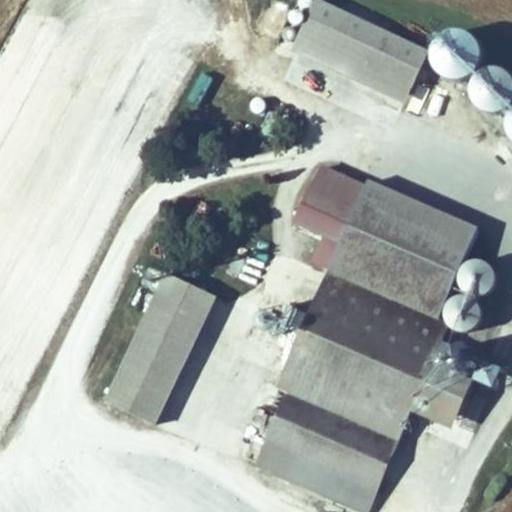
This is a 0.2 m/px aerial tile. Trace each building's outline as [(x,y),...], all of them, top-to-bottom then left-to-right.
[(243,0),(239,21),(257,25),(262,0),(243,0)] [(405,102),(429,52),(319,1),(296,51),(405,102)] [(482,67),(484,58),(483,49),(478,41),(471,36),(465,33),(459,33),(450,35),(442,40),(437,48),(435,57),(437,66),(441,74),(448,79),(457,82),(466,81),(472,79),(477,75),(482,67)] [(511,76),(507,73),(502,71),(497,71),(488,72),(481,77),(477,84),(475,92),(475,97),(477,103),(482,109),(489,114),(497,115),(505,114),(511,109),(511,76)] [(408,111),(431,120),(442,93),(418,84),(408,111)] [(368,511),(413,411),(442,345),(450,326),(441,320),(480,231),(349,173),(347,178),(322,169),(296,222),(343,243),(279,389),(289,394),(258,466),(271,472),(281,449),(295,455),(285,478),(363,511),(368,511)] [(496,286),(497,280),(496,273),(492,268),(487,264),(480,262),(473,263),(468,267),(465,270),(463,274),(462,281),(463,287),(467,293),(472,297),(479,298),(485,297),(489,295),(493,292),(496,286)] [(156,425),(217,298),(168,275),(108,402),(156,425)] [(483,319),(483,312),(481,306),(476,301),(470,299),(464,298),(455,301),(451,306),(448,312),(448,319),(451,325),(455,330),(463,333),(470,333),(476,330),(481,325),(483,319)] [(454,429),(475,382),(459,374),(455,371),(452,366),(452,361),(453,355),(456,351),(442,345),(413,411),(454,429)] [(118,479),(132,467),(105,436),(60,476),(82,502),(97,489),(84,475),(101,460),(118,479)] [(285,478),(295,455),(281,449),(271,472),(285,478)]
